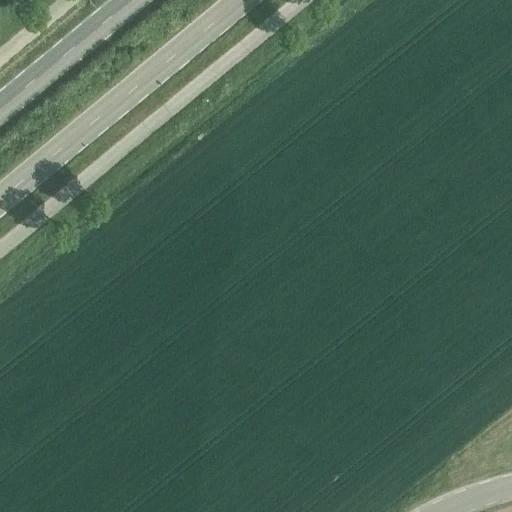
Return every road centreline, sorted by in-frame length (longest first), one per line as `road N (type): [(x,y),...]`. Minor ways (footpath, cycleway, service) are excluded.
road 1 (unclassified): [(0,247),(303,0)]
road 2 (primary): [(0,203),(246,0)]
road 3 (primary): [(133,0),(0,108)]
